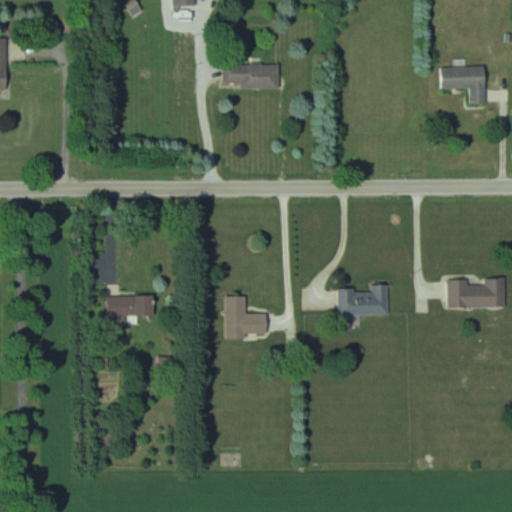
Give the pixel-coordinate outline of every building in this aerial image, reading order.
[(10,39),(0,38),(0,91),(10,92),(10,39)] [(243,88),(283,88),(283,62),(225,62),(225,83),(243,83),(243,88)] [(488,66),(443,67),(443,89),(472,88),(472,104),(489,104),(488,66)] [(471,285),(470,280),(449,280),(450,308),(508,306),(507,279),(486,279),(486,285),(471,285)] [(340,286),(340,315),(391,315),(390,286),(340,286)] [(157,296),(112,296),(112,315),(157,315),(157,296)] [(228,296),(228,338),(249,338),(249,334),(270,334),(270,313),(248,313),(248,296),(228,296)]
